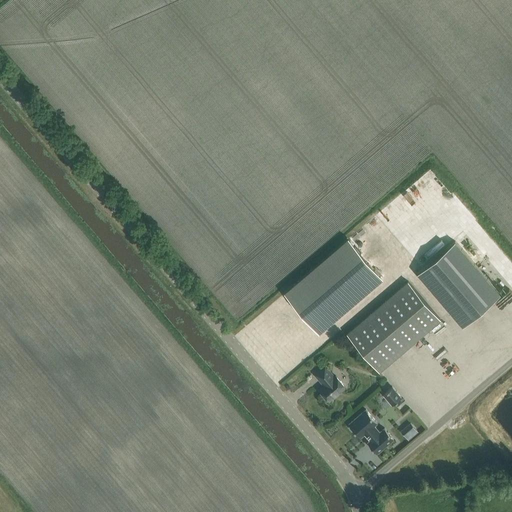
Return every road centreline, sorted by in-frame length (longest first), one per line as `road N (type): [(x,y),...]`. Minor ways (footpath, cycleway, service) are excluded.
road 1 (tertiary): [(356,495),(0,75)]
road 2 (unclassified): [(356,495),(511,358)]
